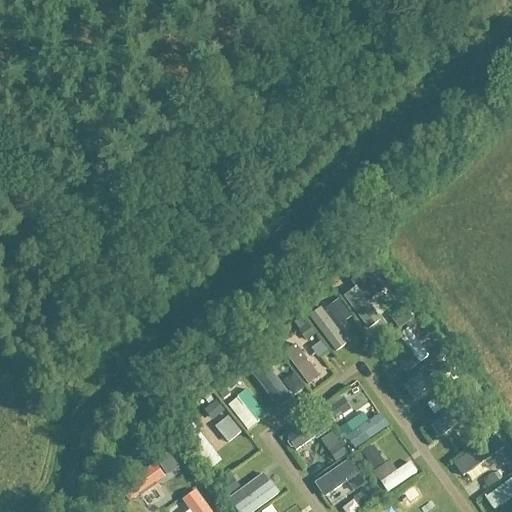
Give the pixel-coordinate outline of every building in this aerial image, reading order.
[(345,330),(352,341),(363,335),(357,324),(345,330)] [(296,343),(282,353),(306,387),(320,377),(296,343)] [(421,346),(413,352),(427,370),(434,364),(421,346)] [(275,378),(266,385),(285,413),(294,406),(275,378)] [(429,425),(439,438),(479,408),(470,395),(429,425)] [(255,398),(237,413),(258,439),(276,424),(255,398)] [(364,454),(374,448),(349,408),(340,414),(364,454)] [(235,420),(221,431),(237,451),(251,440),(235,420)] [(188,435),(218,470),(226,463),(197,428),(188,435)] [(464,467),(471,477),(503,455),(495,445),(464,467)] [(398,501),(426,481),(416,468),(389,488),(398,501)] [(244,502),(252,511),(271,511),(284,502),(268,482),(244,502)] [(500,511),(510,511),(511,511),(511,492),(495,503),(500,511)]
